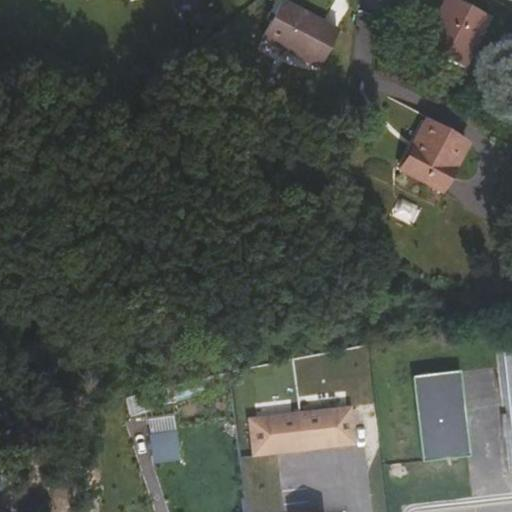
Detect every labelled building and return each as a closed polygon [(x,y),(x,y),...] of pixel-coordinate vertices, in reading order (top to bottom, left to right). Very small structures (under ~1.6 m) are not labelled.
[(463,68),(489,17),(454,0),(445,0),(421,46),(463,68)] [(261,38),(319,69),(339,32),(281,2),(261,38)] [(441,192),(468,144),(425,122),(400,169),(441,192)] [(511,347),(498,349),(511,464),(511,347)] [(411,376),(421,461),(468,455),(458,371),(411,376)] [(155,453),(170,452),(168,431),(153,433),(155,453)]
